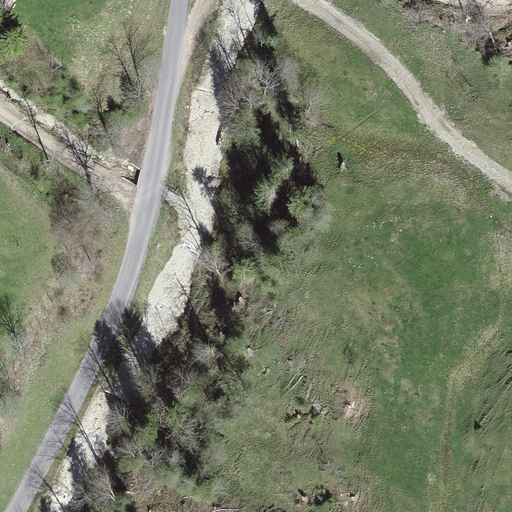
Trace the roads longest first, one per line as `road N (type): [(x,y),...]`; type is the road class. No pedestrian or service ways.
road 1 (unclassified): [(15,511),(101,344),(138,247),(181,0)]
road 2 (track): [(316,0),(439,128),(511,186)]
road 3 (track): [(0,114),(146,212)]
